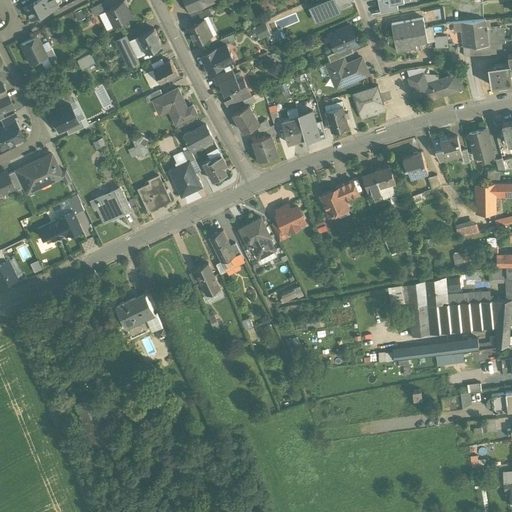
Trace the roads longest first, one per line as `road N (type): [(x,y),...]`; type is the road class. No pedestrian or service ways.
road 1 (secondary): [(254,186),(0,305)]
road 2 (secondary): [(511,103),(406,130),(254,186)]
road 3 (track): [(92,511),(7,302)]
road 4 (residential): [(254,186),(157,0)]
road 5 (residential): [(0,162),(38,138),(0,48)]
